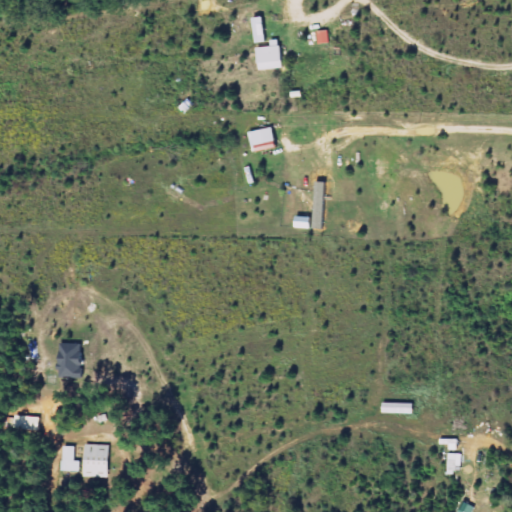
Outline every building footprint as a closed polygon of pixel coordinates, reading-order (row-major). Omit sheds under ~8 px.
[(263,70),(286,68),(283,40),(260,42),(263,70)] [(251,133),(256,153),(280,148),(276,127),(251,133)] [(327,183),(316,182),(315,229),(326,229),(327,183)] [(63,344),(62,381),(87,382),(88,345),(63,344)] [(87,477),(111,478),(112,446),(87,445),(87,477)]
